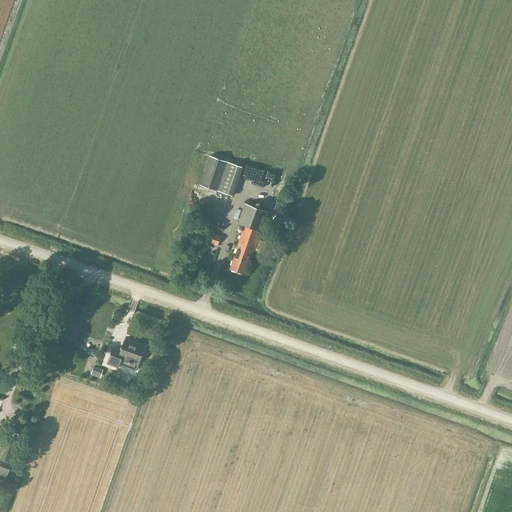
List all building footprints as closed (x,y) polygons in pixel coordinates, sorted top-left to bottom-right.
[(217,191),(232,196),(242,167),(209,155),(199,185),(217,191)] [(230,268),(244,273),(260,230),(261,231),(268,211),(245,203),(238,222),(244,225),(230,268)] [(206,242),(218,246),(221,236),(210,232),(206,242)] [(260,240),(258,246),(265,248),(267,242),(260,240)] [(107,364),(118,368),(121,361),(137,366),(144,347),(124,340),(121,351),(113,348),(107,364)] [(82,351),(92,355),(94,350),(84,346),(82,351)] [(91,374),(100,377),(103,370),(94,367),(91,374)] [(3,485),(12,462),(24,435),(8,428),(0,447),(0,484),(3,486),(3,485)] [(3,485),(9,488),(18,465),(12,462),(3,485)]
